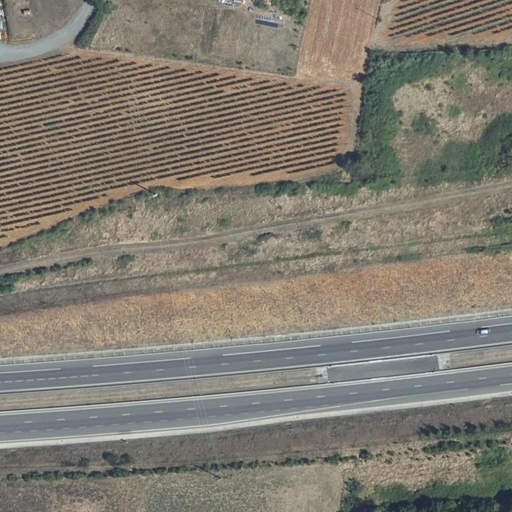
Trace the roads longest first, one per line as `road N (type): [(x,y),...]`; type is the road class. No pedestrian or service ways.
road 1 (motorway): [(511,330),(0,382)]
road 2 (motorway): [(0,425),(511,375)]
